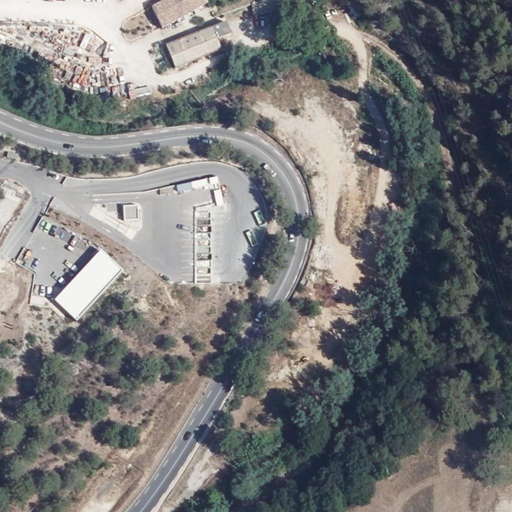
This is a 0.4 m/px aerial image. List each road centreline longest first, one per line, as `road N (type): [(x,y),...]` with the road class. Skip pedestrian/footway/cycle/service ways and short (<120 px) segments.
road 1 (primary): [(0,122),(78,147),(209,135),(238,141),(263,151),(292,190),(298,238),(280,289),(143,511)]
road 2 (unknown): [(59,188),(222,173),(245,203),(229,240)]
road 3 (unknown): [(59,188),(74,220),(152,262)]
